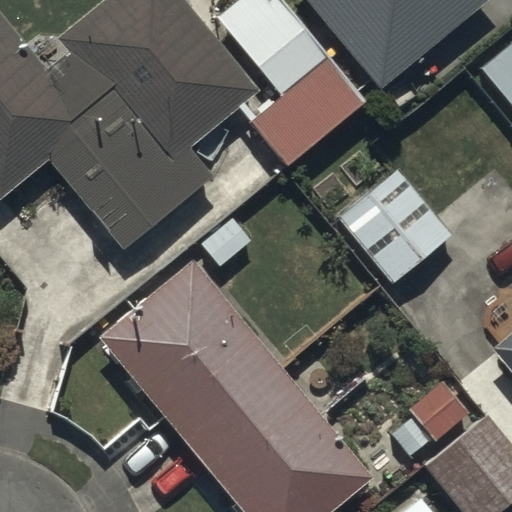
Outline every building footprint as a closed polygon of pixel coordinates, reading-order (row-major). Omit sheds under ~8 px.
[(0,24),(0,210),(45,174),(116,261),(207,188),(187,164),(256,108),(168,0),(114,0),(55,48),(65,61),(44,78),(0,24)] [(261,0),(246,0),(210,30),(272,105),(244,128),(285,177),(358,117),(261,0)] [(290,0),(373,105),(492,13),(481,0),(290,0)] [(511,55),(511,54),(479,80),(511,119),(511,55)] [(447,248),(392,181),(335,228),(390,294),(447,248)] [(344,511),(370,491),(187,276),(94,354),(228,511),(344,511)] [(511,343),(489,361),(511,389),(511,343)] [(508,511),(511,510),(511,468),(480,432),(421,483),(446,511),(508,511)]
